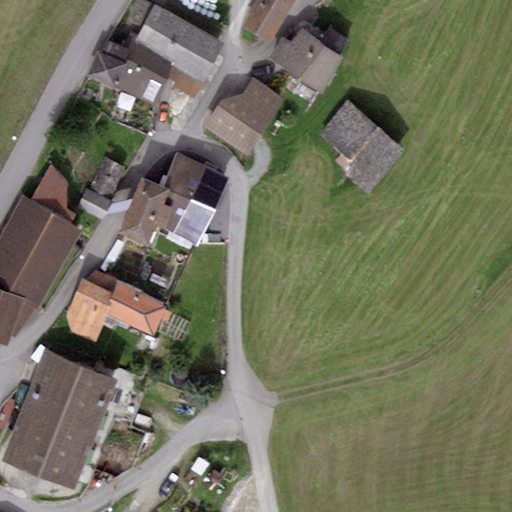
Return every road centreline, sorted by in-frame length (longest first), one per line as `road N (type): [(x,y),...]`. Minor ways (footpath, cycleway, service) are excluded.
road 1 (tertiary): [(13,350),(68,287),(152,150),(189,141),(227,162),(236,180),(234,339),(246,401)]
road 2 (track): [(246,401),(401,368),(450,337),(511,272)]
road 3 (tertiary): [(116,0),(0,205)]
road 4 (residential): [(246,401),(71,511)]
